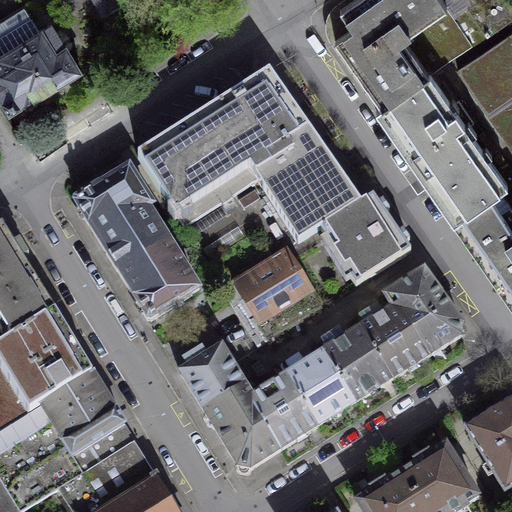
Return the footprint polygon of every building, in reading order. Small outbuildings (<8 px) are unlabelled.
[(183,0),(181,2),(197,17),(214,0),(183,0)] [(472,43),(454,16),(442,0),(351,0),(335,11),(332,20),(331,26),(332,33),(382,107),(429,74),(472,43)] [(511,0),(473,0),(475,2),(494,29),(511,16),(511,0)] [(472,43),(494,29),(475,2),(454,16),(472,43)] [(0,95),(3,101),(2,101),(9,112),(20,106),(19,105),(24,102),(26,104),(50,90),(49,89),(80,70),(66,46),(65,47),(51,25),(42,30),(41,29),(0,54),(0,95)] [(511,31),(457,70),(467,84),(510,145),(511,148),(511,31)] [(382,107),(458,216),(498,188),(505,183),(466,126),(473,121),(458,101),(451,106),(429,74),(382,107)] [(308,132),(269,75),(138,158),(183,228),(259,182),(255,177),(270,168),(264,159),(308,132)] [(360,206),(308,132),(264,159),(270,168),(255,177),(259,182),(298,245),(320,231),(360,206)] [(153,207),(129,169),(74,203),(116,271),(167,239),(148,210),(153,207)] [(511,209),(498,188),(458,216),(511,292),(511,209)] [(373,197),(360,206),(320,231),(356,288),(411,254),(405,245),(409,242),(403,233),(399,236),(385,216),(389,213),(382,203),(378,206),(373,197)] [(0,321),(11,339),(53,311),(1,226),(0,226),(0,321)] [(199,292),(167,239),(116,271),(148,323),(199,292)] [(311,293),(288,257),(274,266),(272,262),(235,284),(238,288),(236,289),(259,325),(260,325),(269,339),(319,308),(310,294),(311,293)] [(424,272),(384,297),(393,310),(398,307),(429,357),(459,338),(462,326),(424,272)] [(360,330),(392,381),(429,357),(398,307),(393,310),(360,330)] [(0,367),(28,415),(92,375),(53,311),(11,339),(0,346),(0,367)] [(323,353),(355,404),(392,381),(360,330),(323,353)] [(180,374),(204,412),(244,387),(245,386),(221,349),(180,374)] [(285,377),(317,427),(350,407),(355,404),(323,353),(285,377)] [(0,432),(28,415),(0,367),(0,432)] [(0,511),(22,511),(58,490),(134,444),(92,375),(28,415),(0,432),(0,511)] [(248,401),(280,451),(312,431),(317,427),(285,377),(252,398),(248,401)] [(250,470),(280,451),(248,401),(252,398),(244,387),(204,412),(237,468),(244,469),(250,470)] [(511,401),(501,408),(479,421),(466,430),(505,492),(511,487),(511,401)] [(147,465),(134,444),(58,490),(71,511),(176,511),(174,507),(147,465)] [(416,465),(401,475),(424,511),(468,511),(465,507),(478,498),(445,447),(430,456),(426,455),(421,458),(416,461),(416,465)] [(424,511),(401,475),(386,484),(381,483),(377,485),(373,488),(373,492),(356,502),(362,511),(424,511)]
